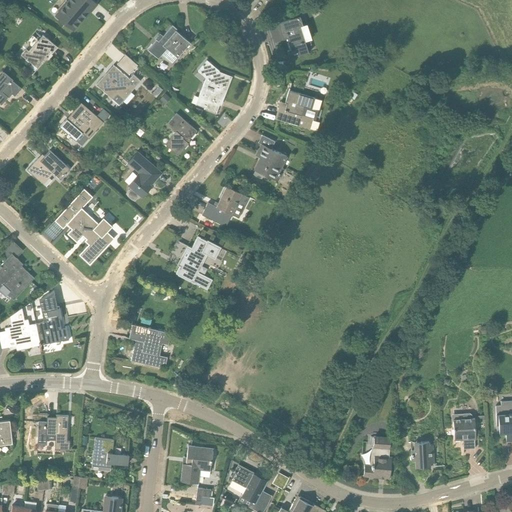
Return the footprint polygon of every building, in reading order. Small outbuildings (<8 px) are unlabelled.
[(95,4),(90,0),(69,0),(57,15),(73,30),(84,16),(83,15),(93,3),(95,4)] [(317,8),(314,3),(307,7),(310,13),(317,8)] [(291,19),(282,22),(278,23),(278,24),(281,32),(282,36),(279,37),(280,38),(286,35),(291,50),(287,51),(288,55),(298,53),(299,56),(308,53),(304,41),(301,42),(299,36),(302,35),(300,26),(293,28),(291,19)] [(156,40),(148,50),(158,58),(161,55),(172,63),(190,43),(176,31),(177,29),(172,25),(158,42),(156,40)] [(21,55),(37,69),(38,68),(37,68),(41,63),(42,64),(48,57),(46,56),(49,53),(51,54),(57,47),(43,35),(29,51),(26,49),(21,55)] [(129,75),(138,65),(126,54),(117,64),(129,75)] [(219,71),(206,60),(200,68),(211,77),(205,92),(201,91),(198,98),(196,105),(204,108),(204,109),(216,114),(216,113),(221,99),(222,100),(231,77),(219,72),(219,71)] [(112,100),(116,95),(123,100),(136,86),(135,86),(140,81),(133,75),(129,80),(113,66),(113,67),(109,72),(110,73),(108,76),(106,74),(96,85),(112,100)] [(0,78),(0,105),(1,106),(8,97),(7,96),(10,93),(15,97),(21,89),(12,80),(4,73),(0,78)] [(163,90),(158,86),(153,92),(157,96),(163,90)] [(313,119),(311,118),(302,115),(304,107),(311,109),(314,98),(289,90),(285,103),(287,104),(285,110),(278,108),(275,119),(310,129),(313,119)] [(170,100),(165,94),(159,100),(165,105),(170,100)] [(76,141),(83,133),(88,138),(103,122),(96,116),(96,117),(81,104),(71,115),(75,119),(71,123),(66,119),(59,127),(68,135),(67,137),(68,138),(70,136),(76,141)] [(187,143),(197,131),(177,113),(167,125),(176,132),(165,144),(178,156),(188,144),(187,143)] [(275,150),(274,151),(271,149),(275,141),(262,135),(258,143),(262,145),(257,155),(256,155),(256,156),(262,159),(261,160),(260,163),(259,162),(255,170),(254,170),(255,171),(254,174),(261,178),(263,175),(272,179),(278,182),(284,169),(281,167),(287,156),(275,150)] [(38,158),(27,170),(41,184),(52,173),(60,181),(71,170),(50,150),(40,161),(38,158)] [(142,197),(151,186),(150,185),(161,173),(137,152),(127,163),(140,173),(129,186),(130,188),(126,192),(127,194),(128,196),(130,198),(133,200),(134,200),(139,195),(142,197)] [(82,170),(87,176),(91,172),(86,167),(82,170)] [(241,194),(226,186),(216,207),(208,202),(201,215),(226,227),(232,214),(230,213),(232,208),(234,209),(238,201),(245,205),(249,197),(241,194)] [(84,188),(54,221),(63,229),(67,225),(69,227),(71,229),(67,234),(77,243),(79,240),(83,236),(86,240),(85,241),(88,245),(79,255),(90,265),(114,239),(107,232),(113,227),(103,218),(98,224),(82,209),(93,197),(84,188)] [(205,254),(214,259),(221,247),(207,240),(206,241),(197,237),(190,251),(186,249),(183,256),(185,257),(176,274),(207,290),(212,280),(196,272),(205,254)] [(0,287),(4,283),(16,293),(11,298),(14,300),(34,278),(21,266),(16,272),(11,268),(16,262),(10,256),(0,266),(0,287)] [(30,289),(34,294),(39,289),(35,285),(30,289)] [(68,340),(68,337),(67,332),(61,333),(60,324),(59,319),(61,319),(59,311),(59,306),(42,310),(44,322),(35,324),(40,345),(41,345),(41,343),(50,341),(50,342),(62,339),(62,341),(68,340)] [(11,316),(12,324),(13,326),(5,328),(8,341),(15,340),(17,350),(29,348),(29,346),(39,344),(39,346),(40,345),(35,324),(35,323),(29,325),(28,320),(24,320),(21,309),(11,316)] [(159,356),(162,343),(168,345),(170,333),(132,324),(129,338),(135,340),(130,361),(147,364),(161,368),(165,369),(165,367),(164,367),(166,358),(159,356)] [(511,441),(511,400),(501,401),(501,406),(495,406),(496,426),(499,426),(499,434),(505,434),(506,442),(511,441)] [(475,439),(474,418),(472,418),(472,415),(470,413),(451,414),(452,421),(453,421),(454,440),(467,439),(467,449),(475,449),(474,439),(475,439)] [(67,441),(67,427),(66,427),(66,422),(67,422),(68,416),(56,415),(56,418),(47,418),(47,427),(46,434),(55,435),(54,449),(69,449),(69,442),(67,441)] [(0,445),(12,444),(10,421),(0,421),(0,445)] [(389,478),(390,468),(391,457),(388,456),(390,438),(374,436),(373,447),(372,447),(370,465),(364,465),(363,476),(367,476),(369,478),(370,478),(372,479),(373,478),(375,477),(379,477),(379,476),(384,476),(384,478),(389,478)] [(110,463),(115,463),(125,464),(126,454),(111,452),(112,440),(114,440),(95,438),(91,465),(110,468),(110,463)] [(411,450),(411,451),(411,461),(415,460),(415,468),(420,467),(421,469),(424,469),(426,467),(430,467),(429,463),(432,463),(433,463),(432,446),(429,446),(429,442),(413,442),(414,449),(411,450)] [(180,482),(198,484),(199,470),(210,471),(211,460),(210,460),(212,448),(188,446),(186,458),(189,458),(188,465),(182,464),(180,482)] [(253,474),(239,467),(236,472),(235,471),(234,472),(235,473),(232,480),(239,484),(246,487),(241,496),(254,502),(253,506),(259,509),(265,498),(259,495),(266,481),(253,474)] [(284,488),(289,476),(279,471),(273,483),(284,488)] [(79,477),(78,488),(86,489),(88,478),(79,477)] [(196,496),(202,496),(210,497),(211,490),(197,488),(196,496)] [(103,511),(91,510),(82,509),(81,511),(119,511),(121,498),(105,496),(103,511)] [(214,498),(210,497),(202,496),(201,504),(213,506),(214,498)] [(324,511),(305,502),(299,498),(295,505),(293,503),(288,511),(281,508),(278,511),(324,511)] [(23,511),(24,507),(25,501),(13,499),(12,506),(10,511),(23,511)] [(24,507),(23,511),(35,511),(36,509),(35,509),(36,502),(25,501),(24,507)] [(57,511),(58,511),(58,505),(46,503),(45,510),(45,511),(57,511)]
